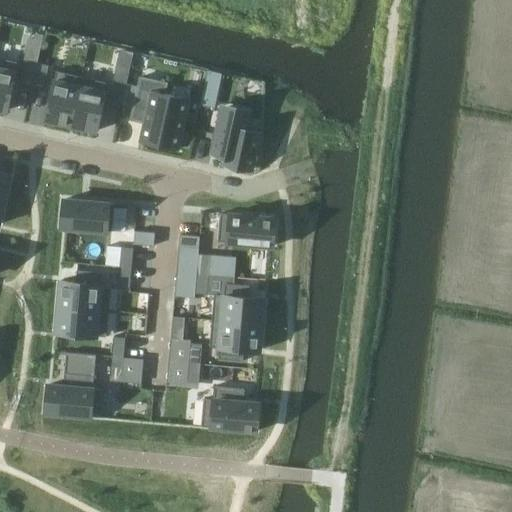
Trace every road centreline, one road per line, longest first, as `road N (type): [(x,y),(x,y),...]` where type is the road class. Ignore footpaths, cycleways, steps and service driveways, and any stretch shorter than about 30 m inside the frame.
road 1 (track): [(338,481),(382,116)]
road 2 (residential): [(278,179),(235,191),(0,136)]
